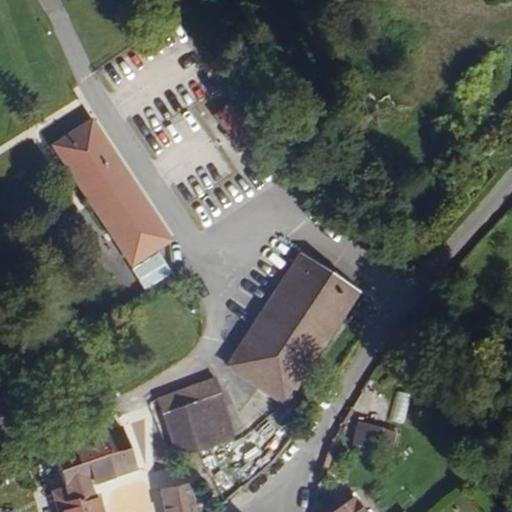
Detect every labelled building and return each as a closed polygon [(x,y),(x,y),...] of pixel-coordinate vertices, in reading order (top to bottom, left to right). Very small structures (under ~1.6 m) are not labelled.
[(236,90),(220,101),(242,143),(261,132),(236,90)] [(140,239),(164,223),(84,106),(47,132),(105,218),(119,208),(140,239)] [(126,249),(140,239),(119,208),(105,218),(126,249)] [(219,360),(283,405),(360,298),(296,253),(219,360)] [(432,331),(440,319),(415,299),(408,311),(432,331)] [(161,396),(166,410),(227,393),(222,379),(161,396)] [(395,391),(392,422),(408,424),(411,392),(395,391)] [(180,457),(241,440),(227,393),(166,410),(180,457)] [(183,511),(172,475),(143,483),(151,511),(87,511),(76,481),(71,483),(67,472),(114,459),(100,413),(29,432),(40,471),(45,490),(32,494),(35,511),(36,511),(49,509),(49,511),(183,511)] [(347,442),(355,421),(344,417),(337,438),(347,442)] [(347,442),(358,446),(366,425),(355,421),(347,442)] [(230,471),(234,466),(227,458),(226,459),(230,471)] [(226,475),(230,471),(226,459),(219,468),(226,475)] [(32,494),(45,490),(40,471),(26,475),(32,494)] [(370,511),(344,478),(312,502),(319,511),(370,511)]
